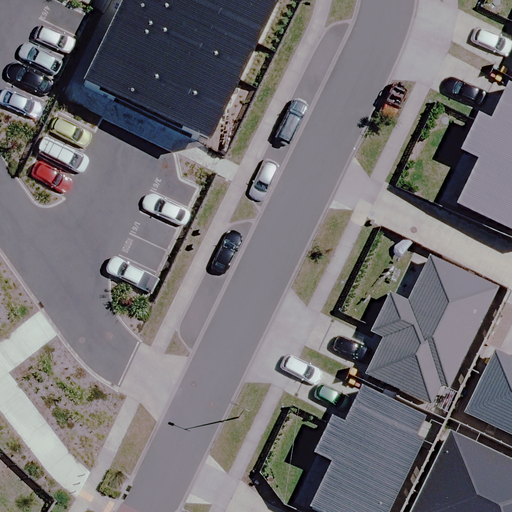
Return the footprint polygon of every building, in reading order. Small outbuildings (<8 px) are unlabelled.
[(206,140),(272,0),(118,0),(80,81),(206,140)] [(511,87),(505,84),(487,121),(475,115),(458,152),(478,161),(456,206),(511,232),(511,87)] [(382,337),(365,374),(428,405),(438,385),(445,389),(493,289),(428,258),(406,304),(389,296),(371,332),(382,337)] [(511,361),(493,352),(464,412),(511,435),(511,361)] [(421,418),(359,389),(342,424),(330,418),(313,455),(331,463),(309,509),(314,511),(385,511),(420,441),(412,437),(421,418)] [(511,511),(511,465),(449,435),(412,511),(511,511)]
